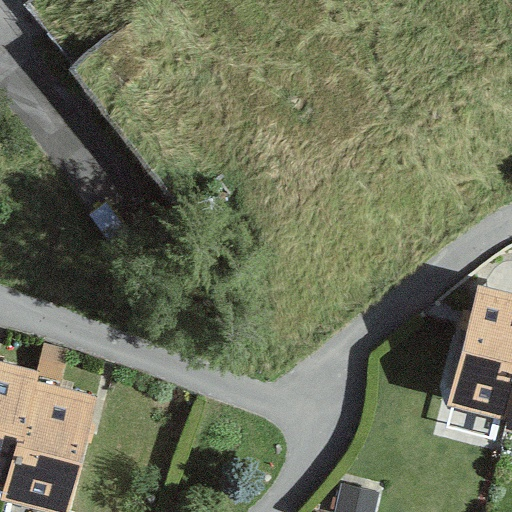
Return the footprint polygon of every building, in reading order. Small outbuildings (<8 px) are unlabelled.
[(511,0),(137,0),(133,4),(296,223),(511,53),(511,0)] [(511,418),(511,300),(479,292),(449,408),(511,424),(511,418)] [(0,492),(16,497),(29,445),(38,447),(52,388),(55,378),(0,363),(0,492)] [(80,511),(108,402),(52,388),(38,447),(29,445),(16,497),(13,506),(35,511),(80,511)] [(181,395),(174,423),(193,428),(200,401),(181,395)] [(368,511),(373,490),(339,482),(332,511),(368,511)]
